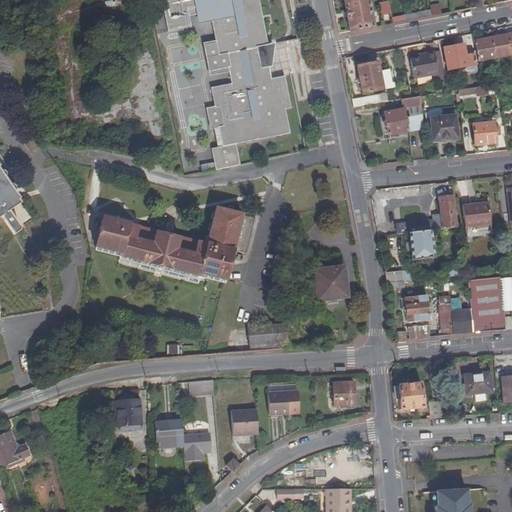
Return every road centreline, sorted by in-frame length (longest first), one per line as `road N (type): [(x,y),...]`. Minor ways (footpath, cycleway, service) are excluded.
road 1 (residential): [(0,409),(150,367),(377,355)]
road 2 (residential): [(385,433),(345,435),(288,453),(212,511)]
road 3 (residential): [(511,13),(330,49)]
road 4 (residential): [(356,180),(377,355)]
road 5 (residential): [(356,180),(511,163)]
road 6 (unknown): [(390,491),(496,481),(505,511)]
road 7 (residential): [(377,355),(511,343)]
road 8 (residential): [(330,49),(356,180)]
